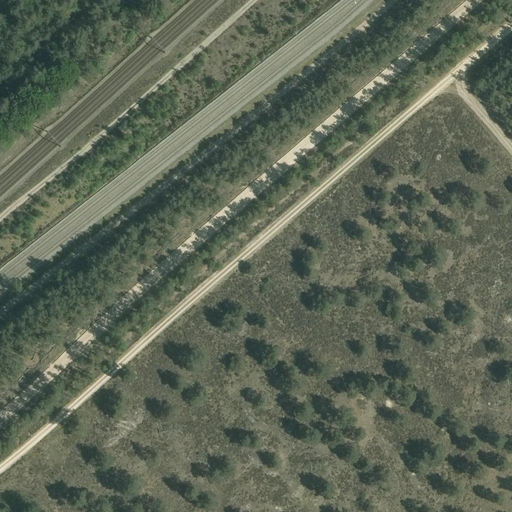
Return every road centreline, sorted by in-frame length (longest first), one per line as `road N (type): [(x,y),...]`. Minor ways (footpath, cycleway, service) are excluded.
road 1 (track): [(0,315),(397,0)]
road 2 (track): [(256,0),(0,221)]
